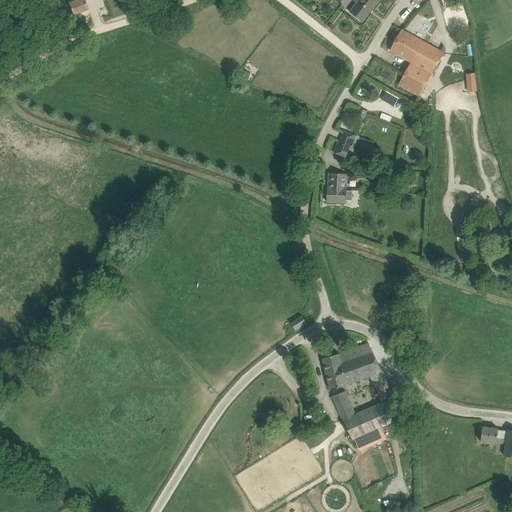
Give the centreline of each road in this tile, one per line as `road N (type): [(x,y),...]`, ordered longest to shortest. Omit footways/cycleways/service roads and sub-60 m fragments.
road 1 (unclassified): [(330,325),(304,198),(319,144),(365,58)]
road 2 (unclassified): [(330,325),(285,346),(231,397),(161,511)]
road 3 (unclassified): [(511,416),(441,406),(371,332),(330,325)]
road 4 (unclassified): [(0,84),(111,23),(189,0)]
